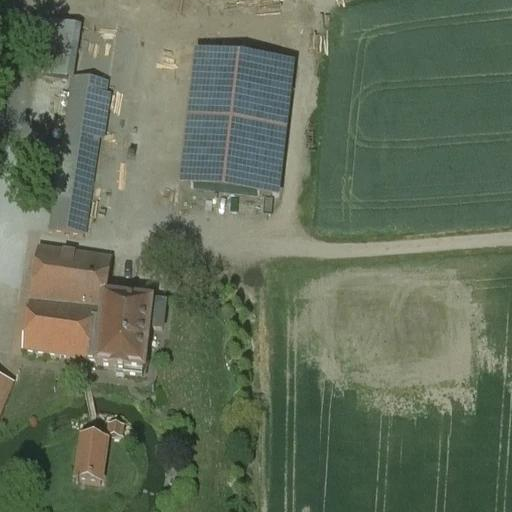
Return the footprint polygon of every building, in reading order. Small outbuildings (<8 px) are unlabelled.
[(75,31),(55,26),(43,73),(63,78),(75,31)] [(294,72),(195,61),(180,190),(279,201),(294,72)] [(73,83),(50,236),(82,241),(105,88),(73,83)] [(110,265),(37,254),(30,307),(29,307),(22,355),(96,366),(103,302),(105,302),(110,265)] [(207,269),(180,268),(179,289),(207,289),(207,269)] [(105,302),(103,302),(96,366),(96,369),(123,373),(122,377),(115,376),(115,380),(123,381),(123,379),(141,381),(142,375),(143,375),(146,347),(144,347),(144,349),(138,348),(140,332),(146,333),(145,335),(147,335),(147,333),(161,335),(164,308),(105,302)] [(0,414),(11,387),(0,382),(0,414)] [(106,445),(81,441),(75,485),(100,488),(106,445)]
